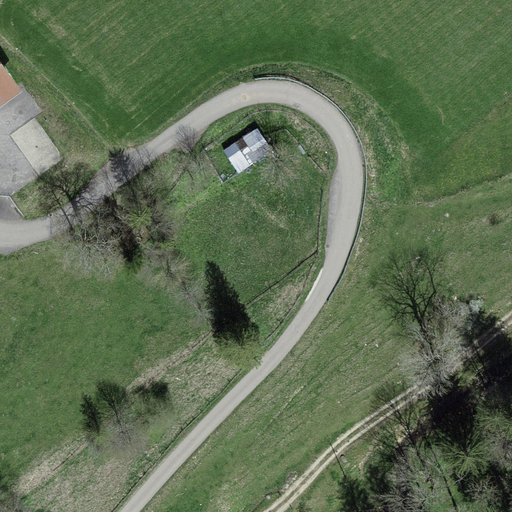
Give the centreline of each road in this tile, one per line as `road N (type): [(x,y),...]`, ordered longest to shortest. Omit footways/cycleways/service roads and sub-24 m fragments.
road 1 (unclassified): [(132,511),(322,303),(351,245),(361,187),(345,136),(314,108),(272,94),(224,108),(38,231),(0,238)]
road 2 (track): [(511,316),(362,426),(271,511)]
